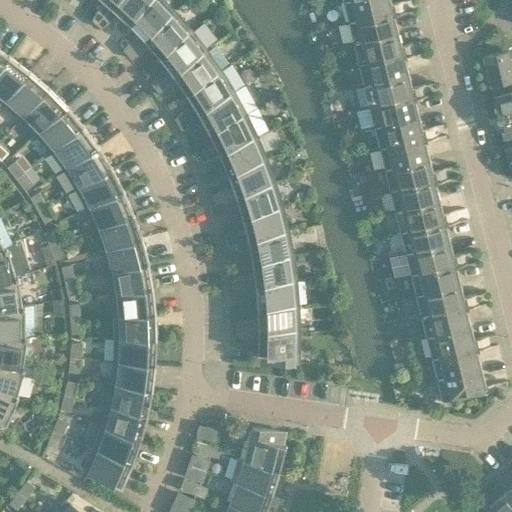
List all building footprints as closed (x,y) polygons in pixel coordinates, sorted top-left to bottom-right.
[(102,0),(91,19),(96,24),(117,0),(102,0)] [(117,0),(96,24),(101,28),(119,14),(128,22),(149,0),(117,0)] [(165,0),(149,0),(128,22),(136,30),(122,49),(127,54),(175,10),(165,0)] [(342,0),(348,20),(393,9),(390,0),(342,0)] [(398,30),(393,9),(348,20),(353,41),(398,30)] [(175,10),(127,54),(131,59),(151,47),(158,56),(191,29),(175,10)] [(191,29),(158,56),(166,65),(150,82),(154,87),(206,49),(191,29)] [(353,41),(358,62),(403,51),(398,30),(353,41)] [(511,91),(511,48),(483,55),(492,96),(511,91)] [(0,68),(9,55),(0,49),(0,68)] [(206,49),(154,87),(158,93),(179,83),(185,93),(221,69),(206,49)] [(408,72),(403,51),(358,62),(363,83),(408,72)] [(30,70),(9,55),(0,68),(0,101),(3,103),(30,70)] [(221,69),(185,93),(192,102),(174,118),(178,123),(234,91),(221,69)] [(49,87),(30,70),(3,103),(20,118),(49,87)] [(363,83),(369,104),(413,93),(408,72),(363,83)] [(67,105),(49,87),(20,118),(35,134),(67,105)] [(234,91),(178,123),(181,129),(203,122),(208,132),(246,112),(234,91)] [(497,116),(511,112),(511,91),(492,96),(497,116)] [(418,114),(413,93),(369,104),(374,125),(418,114)] [(83,125),(67,105),(35,134),(50,151),(83,125)] [(246,112),(208,132),(213,142),(195,156),(198,162),(257,135),(246,112)] [(511,132),(511,112),(497,116),(502,135),(511,132)] [(374,125),(379,146),(424,135),(418,114),(374,125)] [(98,145),(83,125),(50,151),(63,169),(98,145)] [(511,132),(502,135),(511,174),(511,132)] [(257,135),(198,162),(200,168),(223,163),(227,173),(267,158),(257,135)] [(429,156),(424,135),(379,146),(384,167),(429,156)] [(112,167),(98,145),(63,169),(75,188),(112,167)] [(384,167),(389,188),(434,177),(429,156),(384,167)] [(267,158),(227,173),(231,184),(211,196),(213,202),(275,182),(267,158)] [(7,166),(16,178),(24,172),(15,160),(7,166)] [(75,188),(85,208),(124,190),(112,167),(75,188)] [(33,183),(24,172),(16,178),(25,189),(33,183)] [(439,198),(434,177),(389,188),(394,209),(439,198)] [(275,182),(213,202),(215,208),(238,206),(242,217),(282,205),(275,182)] [(134,213),(124,190),(85,208),(94,228),(134,213)] [(30,197),(37,210),(46,205),(39,192),(30,197)] [(394,209),(400,230),(444,219),(439,198),(394,209)] [(53,217),(46,205),(37,210),(44,222),(53,217)] [(282,205),(242,217),(244,228),(223,237),(225,244),(288,230),(282,205)] [(142,237),(134,213),(94,228),(101,250),(142,237)] [(0,248),(4,247),(4,246),(6,246),(13,243),(0,215),(0,248)] [(449,240),(444,219),(400,230),(405,251),(449,240)] [(44,232),(49,246),(59,242),(53,228),(44,232)] [(288,230),(225,244),(226,250),(249,250),(251,261),(293,254),(288,230)] [(148,262),(142,237),(101,250),(107,271),(148,262)] [(405,251),(410,272),(455,261),(449,240),(405,251)] [(0,279),(15,275),(15,274),(17,274),(24,272),(15,241),(13,243),(6,246),(4,246),(4,247),(0,248),(0,279)] [(64,256),(59,242),(49,246),(54,259),(64,256)] [(293,254),(251,261),(253,272),(231,280),(232,286),(297,279),(293,254)] [(460,282),(455,261),(410,272),(415,293),(460,282)] [(107,271),(111,293),(153,287),(148,262),(107,271)] [(64,281),(75,278),(71,264),(61,266),(64,281)] [(0,307),(22,304),(21,303),(17,274),(15,274),(15,275),(0,279),(0,307)] [(78,293),(75,278),(64,281),(68,295),(78,293)] [(297,279),(232,286),(233,293),(255,295),(256,306),(299,304),(297,279)] [(460,282),(415,293),(420,314),(465,303),(460,282)] [(111,293),(113,315),(155,312),(153,287),(111,293)] [(63,299),(52,300),(54,316),(64,315),(63,299)] [(0,334),(24,334),(24,333),(26,333),(26,334),(34,334),(34,302),(24,304),(24,303),(21,303),(22,304),(0,307),(0,334)] [(70,318),(80,318),(79,303),(69,304),(70,318)] [(465,303),(420,314),(425,335),(470,324),(465,303)] [(234,329),(299,329),(299,304),(256,306),(257,318),(234,323),(234,329)] [(156,338),(155,312),(113,315),(114,338),(156,338)] [(81,332),(80,318),(70,318),(71,333),(81,332)] [(425,335),(431,356),(475,345),(470,324),(425,335)] [(299,329),(234,329),(234,336),(257,340),(256,353),(260,353),(260,361),(299,363),(299,329)] [(0,361),(22,364),(22,363),(26,334),(26,333),(24,333),(24,334),(0,334),(0,361)] [(114,338),(113,360),(155,363),(156,338),(114,338)] [(71,342),(69,357),(80,357),(81,343),(71,342)] [(431,356),(436,377),(480,366),(475,345),(431,356)] [(79,372),(80,357),(69,357),(68,371),(79,372)] [(113,360),(110,382),(152,389),(155,363),(113,360)] [(0,388),(16,393),(16,392),(24,364),(22,363),(22,364),(0,361),(0,388)] [(486,387),(480,366),(436,377),(441,398),(486,387)] [(67,380),(63,394),(74,397),(77,382),(67,380)] [(147,414),(152,389),(110,382),(106,404),(147,414)] [(18,393),(16,392),(16,393),(0,388),(0,419),(5,422),(18,393)] [(70,411),(74,397),(63,394),(60,408),(70,411)] [(140,439),(147,414),(106,404),(100,426),(140,439)] [(57,417),(52,431),(62,434),(67,421),(57,417)] [(100,426),(92,447),(132,463),(140,439),(100,426)] [(252,427),(244,459),(279,469),(285,444),(281,443),(284,432),(252,427)] [(62,434),(52,431),(47,444),(56,448),(62,434)] [(193,450),(205,454),(208,444),(196,440),(193,450)] [(221,447),(208,444),(205,454),(218,457),(221,447)] [(132,463),(92,447),(83,468),(121,487),(132,463)] [(279,469),(244,459),(236,457),(230,478),(237,481),(272,493),(279,469)] [(179,488),(191,493),(195,483),(183,478),(179,488)] [(26,480),(17,491),(26,497),(34,486),(26,480)] [(254,511),(264,511),(272,493),(237,481),(230,502),(254,511)] [(207,488),(195,483),(191,493),(203,498),(207,488)] [(511,484),(503,493),(511,502),(511,484)] [(26,497),(17,491),(8,503),(17,509),(26,497)] [(511,511),(511,502),(503,493),(488,507),(492,511),(511,511)] [(55,511),(85,511),(65,499),(55,511)] [(254,511),(230,502),(225,511),(254,511)]
